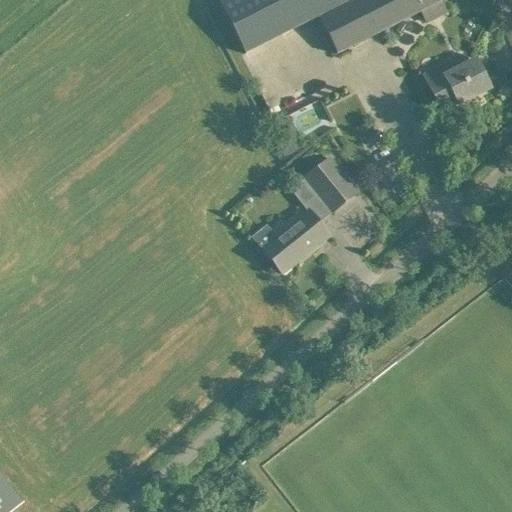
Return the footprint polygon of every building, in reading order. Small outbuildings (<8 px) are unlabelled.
[(444,1),(443,0),(223,0),(218,3),(245,54),(317,17),(337,54),(421,13),(426,23),(447,13),(442,2),(444,1)] [(475,61),(474,62),(469,64),(465,55),(423,76),(440,110),(457,102),(458,105),(489,89),(475,61)] [(288,116),(271,125),(279,139),(275,141),(277,143),(291,136),(297,133),(288,116)] [(303,180),(331,214),(357,193),(330,159),(303,180)] [(328,237),(316,221),(309,213),(276,239),(266,226),(251,237),(282,275),(328,237)] [(0,511),(10,511),(22,503),(0,475),(0,511)]
